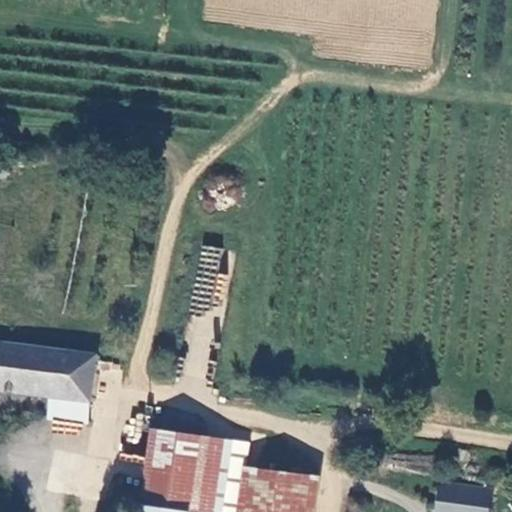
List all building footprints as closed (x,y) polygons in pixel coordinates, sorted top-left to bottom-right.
[(198,248),(197,299),(222,299),(223,248),(198,248)] [(0,391),(52,397),(93,403),(100,356),(0,342),(0,391)] [(93,403),(52,397),(50,419),(91,424),(93,403)] [(192,511),(193,511),(205,435),(154,428),(142,505),(192,511)] [(241,511),(249,467),(251,442),(205,435),(193,511),(192,511),(142,505),(140,511),(241,511)] [(241,511),(318,511),(323,477),(249,467),(241,511)] [(442,487),(438,511),(492,511),(494,493),(442,487)]
